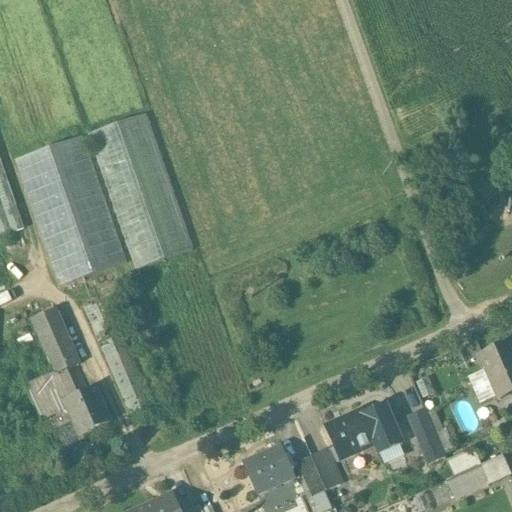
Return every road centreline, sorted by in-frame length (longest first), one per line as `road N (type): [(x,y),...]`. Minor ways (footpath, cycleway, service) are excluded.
road 1 (residential): [(460,327),(52,511)]
road 2 (residential): [(340,0),(460,327)]
